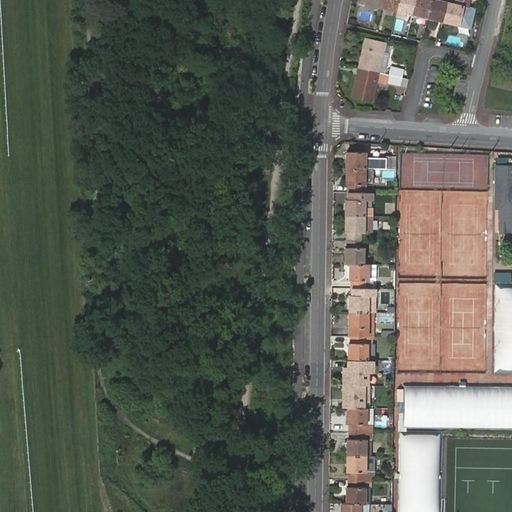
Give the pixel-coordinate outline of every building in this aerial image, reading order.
[(369,0),(368,5),(383,8),(384,0),(369,0)] [(400,0),(384,0),(383,8),(398,12),(400,0)] [(415,0),(400,0),(398,12),(412,15),(415,0)] [(431,0),(415,0),(412,15),(427,19),(431,0)] [(447,3),(432,0),(431,0),(427,19),(442,23),(447,3)] [(447,0),(447,3),(442,23),(469,29),(474,10),(466,8),(468,2),(471,2),(471,0),(447,0)] [(385,45),(385,44),(365,40),(359,68),(378,73),(379,67),(386,68),(389,54),(383,52),(385,45)] [(389,75),(400,78),(402,69),(389,67),(387,75),(389,75)] [(376,83),(378,73),(359,68),(352,96),(372,100),(376,83)] [(387,83),(389,75),(387,75),(384,74),(383,74),(382,74),(378,73),(376,83),(386,85),(387,83)] [(408,79),(401,78),(400,78),(389,75),(387,83),(400,86),(400,83),(407,84),(408,79)] [(346,168),(365,169),(365,152),(347,152),(346,168)] [(387,170),(397,170),(397,155),(388,155),(387,170)] [(498,233),(511,233),(511,166),(496,166),(496,205),(498,205),(498,233)] [(364,185),(365,169),(346,168),(346,185),(349,185),(349,192),(361,193),(361,185),(364,185)] [(361,200),(361,193),(349,192),(348,199),(346,199),(345,217),(363,217),(364,200),(361,200)] [(371,201),(371,193),(361,193),(361,200),(364,200),(364,201),(371,201)] [(363,232),(363,217),(345,217),(345,232),(348,232),(348,240),(360,241),(360,232),(363,232)] [(344,247),(344,264),(350,264),(363,264),(363,248),(360,248),(360,241),(348,240),(347,247),(344,247)] [(363,264),(350,264),(350,280),(352,281),(352,288),(367,288),(367,280),(369,281),(370,264),(363,264)] [(494,272),(494,371),(511,370),(511,288),(509,289),(509,272),(494,272)] [(367,296),(367,288),(352,288),(352,295),(350,295),(349,311),(369,311),(369,296),(367,296)] [(393,291),(378,291),(378,304),(393,304),(393,291)] [(369,328),(369,311),(349,311),(349,329),(352,329),(352,335),(366,335),(366,328),(369,328)] [(366,343),(366,335),(352,335),(351,343),(349,343),(349,360),(368,360),(369,343),(366,343)] [(368,360),(349,360),(349,366),(345,366),(343,408),(348,408),(368,408),(372,408),(373,372),(377,372),(377,360),(368,360)] [(511,384),(403,383),(402,428),(511,429),(511,384)] [(368,423),(368,408),(348,408),(348,423),(350,423),(350,431),(365,431),(365,423),(368,423)] [(365,438),(365,431),(350,431),(350,438),(347,437),(347,455),(367,456),(368,438),(365,438)] [(367,470),(367,456),(347,455),(347,470),(350,470),(350,478),(364,478),(364,470),(367,470)] [(364,486),(364,478),(350,478),(350,486),(347,486),(347,503),(359,504),(367,504),(367,486),(364,486)] [(358,511),(359,504),(347,503),(341,503),(340,511),(358,511)]
